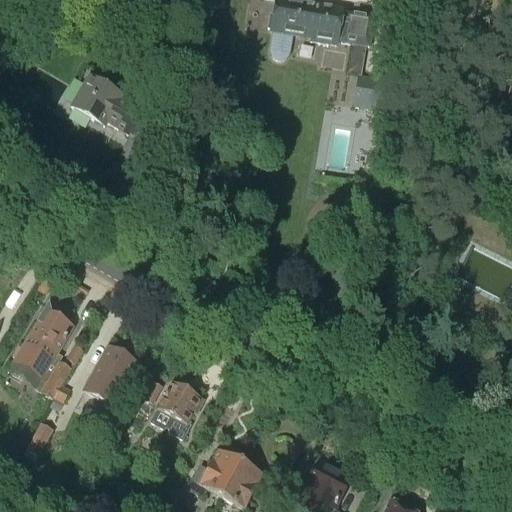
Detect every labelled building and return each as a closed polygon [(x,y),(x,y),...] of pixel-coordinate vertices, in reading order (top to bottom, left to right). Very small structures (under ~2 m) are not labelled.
[(270,35),(272,35),(269,53),(269,57),(270,59),(272,62),(274,64),(277,65),(280,65),(283,64),(286,62),(287,59),(288,57),(291,39),(309,42),(309,45),(335,49),(336,42),(339,43),(339,46),(368,51),(373,20),(341,15),(341,11),(315,7),(315,11),(275,4),(272,19),(269,18),(266,32),(270,33),(270,35)] [(95,119),(127,138),(141,114),(120,101),(122,99),(88,79),(70,110),(93,123),(95,119)] [(358,81),(353,111),(386,116),(391,86),(358,81)] [(332,127),(327,167),(345,169),(350,129),(332,127)] [(365,227),(349,224),(345,248),(362,251),(365,227)] [(57,367),(52,364),(63,346),(64,346),(66,342),(66,341),(71,332),(43,315),(11,368),(44,388),(39,397),(51,405),(53,402),(62,408),(69,396),(60,390),(69,374),(57,367)] [(135,367),(106,351),(82,395),(111,411),(135,367)] [(152,404),(160,386),(149,381),(141,399),(152,404)] [(198,404),(203,394),(183,393),(170,387),(165,396),(164,396),(161,401),(162,401),(149,426),(164,434),(165,431),(168,433),(166,436),(180,444),(188,430),(185,428),(192,415),(194,416),(200,405),(198,404)] [(52,433),(40,427),(27,454),(38,460),(52,433)] [(217,455),(204,479),(195,474),(184,494),(202,503),(207,494),(221,502),(241,466),(227,458),(226,460),(217,455)] [(241,466),(221,502),(238,511),(245,511),(263,480),(253,475),(254,473),(241,466)] [(333,511),(349,484),(318,467),(305,490),(308,492),(298,511),(299,511),(333,511)] [(166,506),(173,493),(163,487),(155,500),(166,506)] [(178,511),(185,499),(173,493),(162,511),(178,511)]
